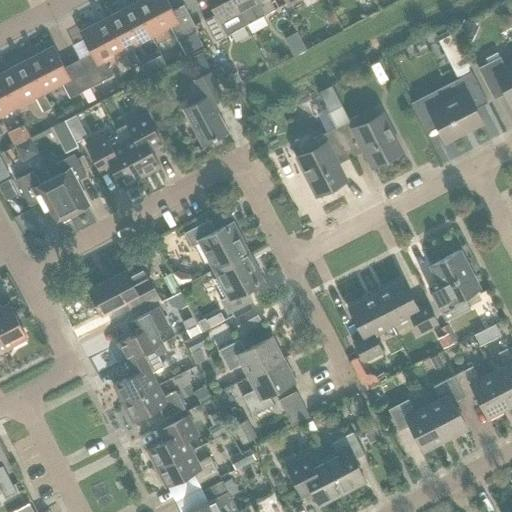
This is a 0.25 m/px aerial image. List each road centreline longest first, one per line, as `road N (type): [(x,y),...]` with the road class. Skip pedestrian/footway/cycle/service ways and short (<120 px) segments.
road 1 (residential): [(288,262),(237,162),(22,273)]
road 2 (residential): [(288,262),(474,166)]
road 3 (residential): [(22,273),(73,366),(21,396)]
road 4 (residential): [(351,384),(288,262)]
road 5 (residential): [(80,511),(21,396)]
road 6 (residential): [(511,457),(395,511)]
